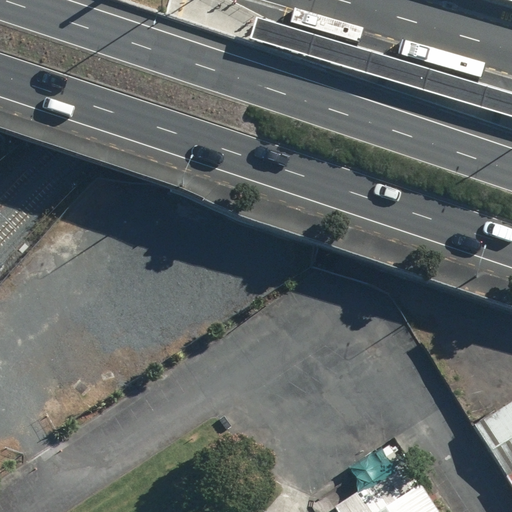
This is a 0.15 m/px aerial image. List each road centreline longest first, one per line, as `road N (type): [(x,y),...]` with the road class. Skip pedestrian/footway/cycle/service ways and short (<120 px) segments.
road 1 (primary): [(511,252),(0,80)]
road 2 (primary): [(0,2),(511,171)]
